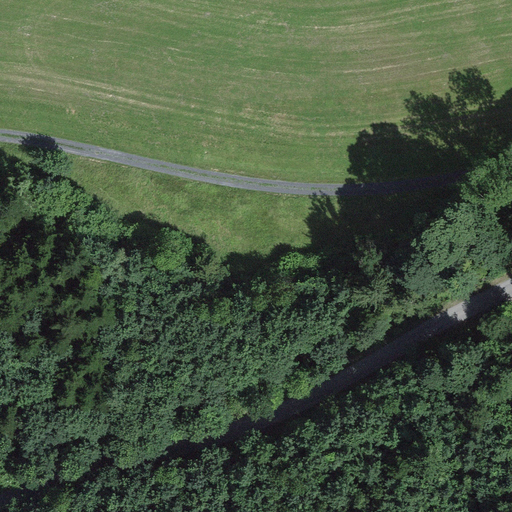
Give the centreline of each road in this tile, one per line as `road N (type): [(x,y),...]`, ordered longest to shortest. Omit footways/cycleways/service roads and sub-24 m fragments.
road 1 (unclassified): [(511,292),(259,419),(0,505)]
road 2 (track): [(0,129),(255,182),(398,186),(511,173)]
